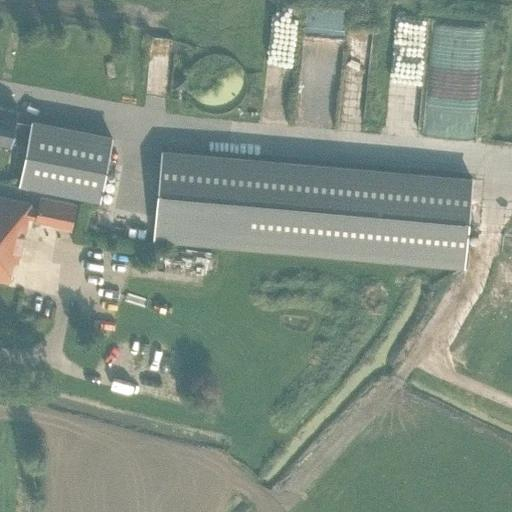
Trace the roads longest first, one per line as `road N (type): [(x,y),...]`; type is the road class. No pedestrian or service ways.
road 1 (track): [(0,92),(198,128),(499,160),(491,228),(413,361),(511,404)]
road 2 (track): [(413,361),(274,503)]
